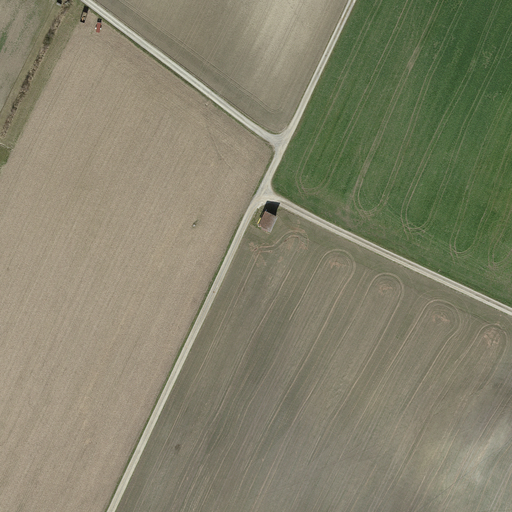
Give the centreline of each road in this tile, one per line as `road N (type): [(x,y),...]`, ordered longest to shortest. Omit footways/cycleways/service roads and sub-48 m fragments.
road 1 (track): [(347,0),(108,511)]
road 2 (track): [(254,196),(511,314)]
road 3 (track): [(278,143),(80,0)]
